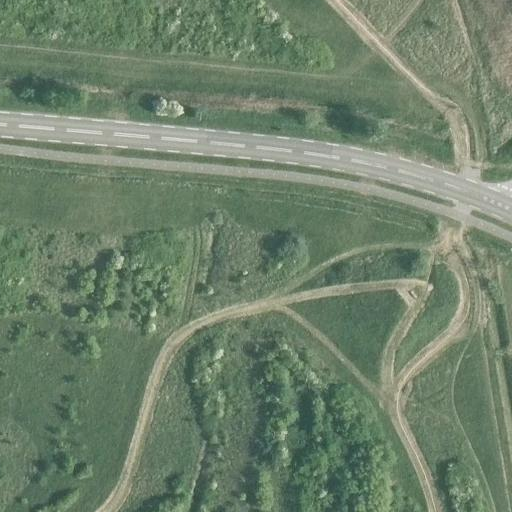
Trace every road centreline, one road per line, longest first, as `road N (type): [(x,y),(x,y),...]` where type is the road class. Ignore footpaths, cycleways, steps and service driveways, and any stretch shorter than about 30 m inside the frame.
road 1 (secondary): [(511,207),(338,158),(0,124)]
road 2 (unknown): [(419,85),(0,45)]
road 3 (unknown): [(511,486),(476,286)]
road 4 (track): [(285,301),(396,407)]
